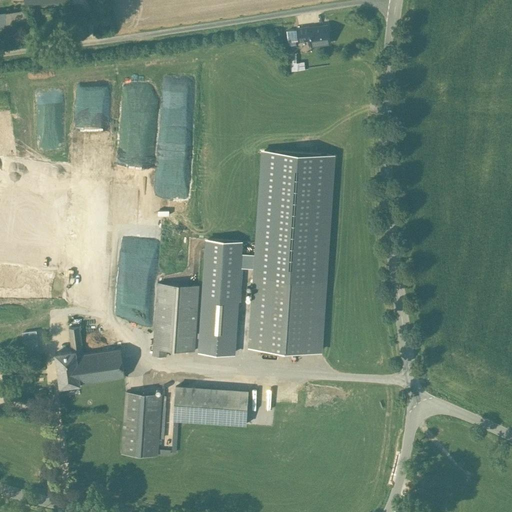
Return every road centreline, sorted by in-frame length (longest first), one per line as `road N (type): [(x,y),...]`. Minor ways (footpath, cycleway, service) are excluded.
road 1 (tertiary): [(394,0),(388,221),(410,379),(423,407)]
road 2 (residential): [(0,56),(380,0)]
